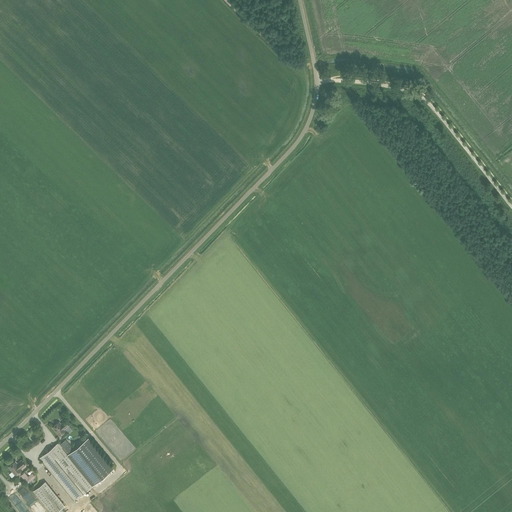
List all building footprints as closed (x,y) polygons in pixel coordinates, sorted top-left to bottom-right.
[(59,421),(53,427),(60,436),(66,430),(65,429),(69,425),(65,420),(62,423),(63,424),(62,425),(59,421)] [(74,450),(68,454),(93,485),(113,469),(88,438),(74,450)] [(63,447),(59,443),(40,458),(75,500),(93,485),(68,454),(63,447)] [(65,445),(63,447),(68,454),(74,450),(72,447),(69,450),(65,445)] [(16,461),(9,466),(16,475),(23,470),(21,468),(26,465),(22,460),(19,462),(19,463),(18,464),(16,461)] [(25,472),(21,475),(27,483),(35,476),(32,473),(28,476),(25,472)] [(46,482),(34,491),(50,511),(56,511),(65,505),(46,482)] [(108,491),(103,495),(107,500),(112,496),(108,491)] [(34,506),(37,511),(45,511),(38,499),(34,501),(36,505),(34,506)]
